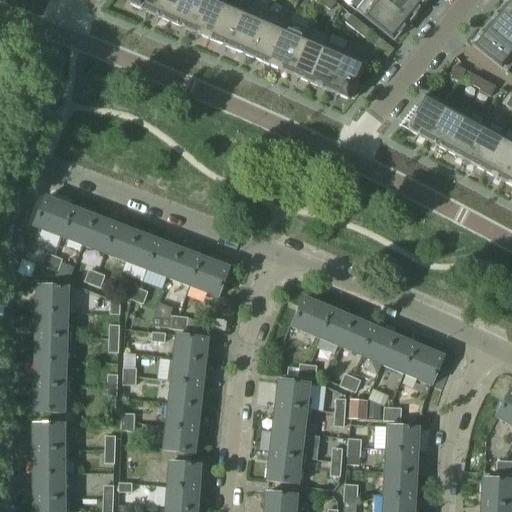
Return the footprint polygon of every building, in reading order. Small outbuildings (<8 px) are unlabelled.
[(131,0),(129,6),(150,15),(156,0),(131,0)] [(156,0),(150,15),(170,24),(180,0),(156,0)] [(180,0),(170,24),(190,32),(203,0),(180,0)] [(209,41),(227,1),(226,0),(224,5),(212,0),(203,0),(190,32),(209,41)] [(322,0),(320,4),(319,5),(320,4),(330,12),(336,4),(330,0),(322,0)] [(409,23),(379,0),(365,0),(356,12),(394,42),(409,23)] [(379,0),(409,23),(423,6),(415,0),(379,0)] [(511,0),(509,0),(501,10),(511,18),(511,0)] [(246,9),(227,1),(209,41),(229,49),(248,5),(246,9)] [(249,58),(268,14),(248,5),(229,49),(249,58)] [(511,18),(501,10),(487,28),(511,47),(511,18)] [(269,67),(288,22),(268,14),(249,58),(269,67)] [(355,32),(361,24),(351,16),(345,24),(355,32)] [(269,67),(289,75),(308,31),(288,22),(269,67)] [(361,24),(355,32),(365,40),(371,32),(361,24)] [(511,47),(487,28),(479,38),(477,36),(471,43),(473,45),(472,47),(502,71),(507,73),(508,72),(511,66),(511,47)] [(309,84),(326,44),(325,43),(323,48),(305,40),(309,31),(308,31),(289,75),(309,84)] [(328,92),(346,52),(326,44),(309,84),(328,92)] [(367,61),(346,52),(328,92),(349,101),(350,99),(354,101),(363,89),(356,86),(367,61)] [(460,84),(466,72),(455,67),(449,78),(460,84)] [(469,85),(480,91),(484,82),(473,76),(469,85)] [(496,88),(484,82),(480,91),(479,92),(490,98),(496,88)] [(408,132),(428,142),(448,104),(447,103),(445,108),(426,97),(425,99),(424,98),(416,108),(419,110),(408,132)] [(428,142),(447,153),(467,114),(448,104),(428,142)] [(467,114),(447,153),(466,163),(488,120),(469,110),(467,114)] [(466,163),(485,173),(507,130),(488,120),(466,163)] [(507,130),(485,173),(504,183),(511,167),(511,132),(508,131),(507,130)] [(62,239),(73,210),(45,199),(34,228),(62,239)] [(83,247),(94,218),(73,210),(62,239),(83,247)] [(94,218),(83,247),(105,255),(116,227),(94,218)] [(116,227),(105,255),(126,263),(137,235),(116,227)] [(137,235),(126,263),(147,272),(158,243),(137,235)] [(158,243),(147,272),(169,280),(180,252),(158,243)] [(180,252),(169,280),(190,288),(201,260),(180,252)] [(36,265),(30,279),(38,282),(45,282),(49,270),(54,258),(46,255),(41,267),(36,265)] [(49,270),(45,282),(69,282),(74,269),(61,264),(62,261),(54,258),(49,270)] [(201,260),(190,288),(217,299),(228,270),(201,260)] [(88,271),(84,283),(92,287),(97,274),(88,271)] [(100,290),(105,278),(97,274),(92,287),(100,290)] [(134,303),(139,291),(131,288),(126,300),(130,302),(134,303)] [(37,289),(37,315),(67,316),(67,301),(72,301),(72,290),(37,289)] [(143,306),(147,294),(139,291),(134,303),(143,306)] [(296,317),(291,328),(319,340),(331,311),(304,299),(296,317)] [(120,302),(110,302),(109,316),(119,317),(120,302)] [(331,311),(319,340),(340,349),(353,320),(331,311)] [(37,315),(36,340),(71,341),(71,330),(67,329),(67,316),(37,315)] [(170,318),(170,319),(153,317),(152,328),(169,330),(169,331),(177,332),(179,319),(170,318)] [(186,333),(188,320),(179,319),(177,332),(186,333)] [(205,335),(206,323),(188,320),(186,333),(205,335)] [(207,320),(206,331),(225,333),(227,322),(207,320)] [(353,320),(340,349),(361,358),(374,329),(353,320)] [(118,341),(119,327),(109,327),(108,341),(118,341)] [(374,329),(361,358),(382,367),(395,338),(381,332),(374,329)] [(152,334),(151,343),(164,345),(165,336),(152,334)] [(207,340),(174,337),(171,361),(204,364),(207,340)] [(395,338),(382,367),(404,376),(416,347),(395,338)] [(36,340),(36,366),(66,366),(66,351),(71,351),(71,341),(36,340)] [(118,341),(108,341),(108,355),(118,355),(118,341)] [(416,347),(404,376),(431,387),(443,358),(416,347)] [(171,361),(169,384),(202,388),(204,364),(171,361)] [(36,366),(35,390),(70,391),(70,379),(66,379),(66,366),(36,366)] [(308,367),(299,366),(297,379),(306,380),(308,367)] [(306,380),(315,381),(316,368),(308,367),(306,380)] [(122,370),(122,378),(136,379),(136,370),(122,370)] [(344,376),(339,388),(347,391),(352,379),(344,376)] [(107,387),(117,388),(117,377),(107,377),(107,387)] [(135,388),(136,379),(122,378),(122,387),(135,388)] [(352,379),(347,391),(355,395),(360,382),(352,379)] [(278,383),(275,408),(309,412),(310,401),(306,400),(308,386),(278,383)] [(199,410),(202,388),(169,384),(166,406),(199,410)] [(106,398),(116,398),(117,388),(107,387),(106,398)] [(70,401),(70,391),(35,390),(34,415),(38,415),(50,415),(65,416),(66,401),(70,401)] [(511,427),(511,392),(496,419),(511,427)] [(336,401),(335,415),(345,415),(346,402),(336,401)] [(365,421),(366,402),(349,401),(348,419),(365,421)] [(367,403),(366,419),(380,420),(381,403),(367,403)] [(166,406),(164,428),(197,432),(199,410),(166,406)] [(275,408),(272,432),(302,436),(304,422),(308,422),(309,412),(275,408)] [(383,422),(400,423),(401,410),(384,409),(383,422)] [(38,415),(38,428),(50,429),(50,415),(38,415)] [(134,416),(121,415),(120,424),(134,425),(134,416)] [(345,415),(335,415),(333,429),(344,429),(345,419),(345,415)] [(120,433),(134,434),(134,425),(120,424),(120,433)] [(65,429),(50,429),(38,428),(33,427),(33,453),(69,454),(69,443),(65,443),(65,429)] [(194,455),(197,432),(164,428),(161,452),(194,455)] [(386,453),(416,454),(417,431),(387,429),(386,453)] [(272,432),(269,457),(303,462),(304,460),(316,461),(319,438),(302,436),(272,432)] [(104,452),(114,452),(115,438),(105,438),(104,452)] [(361,450),(361,442),(348,441),(347,449),(361,450)] [(347,449),(346,466),(359,467),(361,450),(347,449)] [(331,464),(341,465),(342,451),(332,450),(331,464)] [(104,452),(104,466),(114,466),(114,452),(104,452)] [(33,453),(33,477),(65,478),(65,464),(69,464),(69,454),(33,453)] [(415,477),(416,454),(386,453),(384,475),(415,477)] [(183,455),(183,465),(168,464),(167,487),(198,490),(199,466),(193,466),(193,456),(183,455)] [(303,462),(269,457),(266,482),(297,486),(298,471),(302,472),(303,462)] [(496,463),(495,476),(504,477),(505,463),(496,463)] [(330,478),(340,478),(341,465),(331,464),(330,478)] [(383,498),(414,499),(415,477),(384,475),(383,498)] [(33,477),(33,502),(68,502),(68,491),(64,491),(65,478),(33,477)] [(481,506),(511,507),(511,482),(482,481),(481,506)] [(131,495),(132,485),(118,485),(118,494),(131,495)] [(345,486),(344,495),(357,496),(358,487),(345,486)] [(113,488),(103,487),(102,501),(112,502),(113,488)] [(195,511),(198,490),(167,487),(165,511),(188,511),(195,511)] [(356,511),(357,504),(357,496),(344,495),(342,511),(356,511)] [(263,511),(294,511),(296,498),(265,496),(263,511)] [(412,511),(414,499),(383,498),(382,511),(412,511)] [(111,511),(112,502),(102,501),(101,511),(111,511)] [(33,511),(68,511),(68,502),(33,502),(33,511)]
